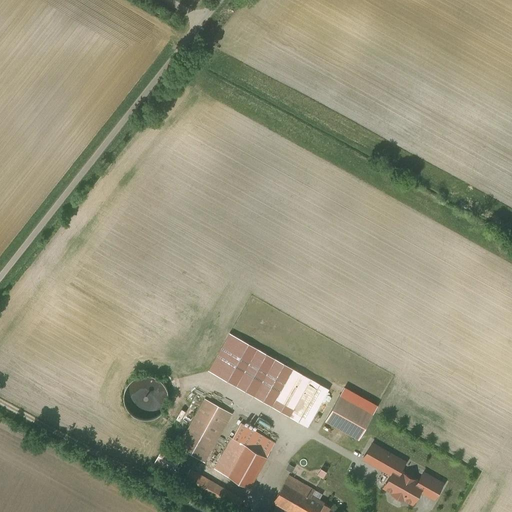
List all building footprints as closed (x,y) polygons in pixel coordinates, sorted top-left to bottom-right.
[(329,389),(239,338),(218,376),(307,426),(329,389)] [(137,376),(135,415),(149,416),(149,413),(164,414),(166,377),(137,376)] [(344,386),(326,421),(361,439),(379,403),(344,386)] [(231,413),(205,398),(178,447),(204,462),(231,413)] [(274,443),(241,423),(233,437),(266,457),(274,443)] [(266,457),(233,437),(215,468),(249,488),(266,457)] [(404,462),(372,443),(364,458),(391,474),(395,468),(399,471),(404,462)] [(181,457),(163,447),(153,464),(172,475),(181,457)] [(243,499),(185,466),(179,479),(236,511),(243,499)] [(399,471),(395,468),(391,474),(384,486),(393,491),(393,492),(392,493),(393,493),(402,498),(402,499),(403,499),(403,498),(404,497),(413,502),(420,490),(423,484),(418,482),(399,471)] [(442,483),(423,472),(418,482),(423,484),(420,490),(434,498),(442,483)] [(289,475),(273,501),(292,511),(297,511),(308,494),(311,496),(315,490),(289,475)] [(311,496),(308,494),(297,511),(332,511),(334,509),(311,496)]
